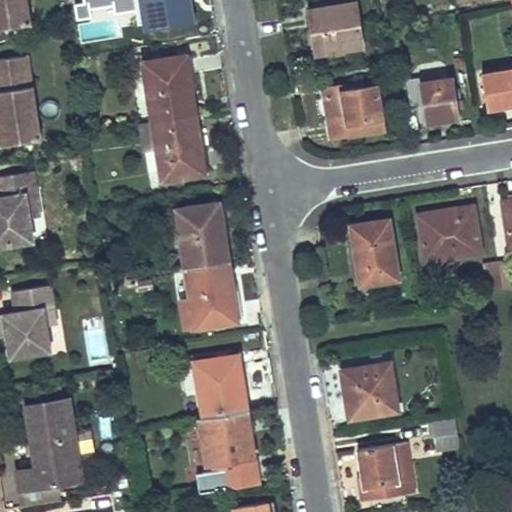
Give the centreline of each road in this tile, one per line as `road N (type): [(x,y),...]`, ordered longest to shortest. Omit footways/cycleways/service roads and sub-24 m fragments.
road 1 (residential): [(315,511),(269,189)]
road 2 (residential): [(269,189),(511,152)]
road 3 (residential): [(269,189),(239,0)]
